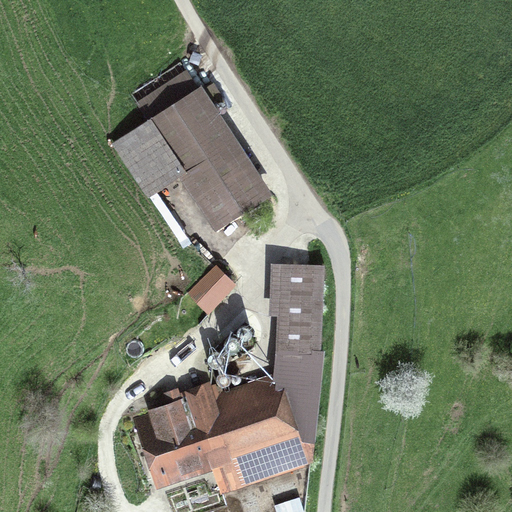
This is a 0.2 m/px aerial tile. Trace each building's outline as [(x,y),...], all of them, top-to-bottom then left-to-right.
[(135,104),(149,125),(214,226),(264,193),(206,105),(219,97),(211,84),(198,92),(184,72),(135,104)] [(273,305),(289,306),(287,351),(315,353),(319,269),(274,267),(273,305)] [(214,269),(195,287),(212,304),(231,285),(214,269)] [(227,358),(256,328),(240,313),(211,341),(227,358)] [(235,486),(301,464),(272,376),(215,395),(212,385),(176,399),(178,405),(135,419),(146,435),(159,474),(208,458),(211,469),(227,463),(235,486)]
